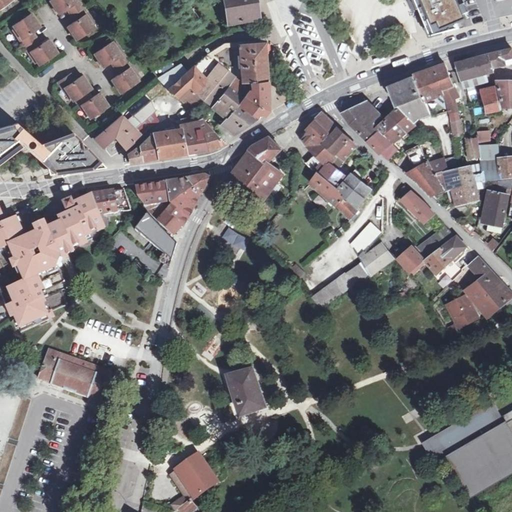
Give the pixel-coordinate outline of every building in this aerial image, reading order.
[(68,18),(81,9),(77,2),(74,4),(71,0),(53,0),(48,4),(56,16),(63,12),(68,18)] [(257,15),(255,15),(252,0),(226,0),(230,23),(257,18),(257,15)] [(417,0),(433,36),(465,27),(463,21),(468,19),(460,0),(417,0)] [(81,9),(68,18),(72,24),(65,30),(73,42),(91,29),(83,18),(86,16),(81,9)] [(23,48),(37,39),(32,32),(40,27),(32,15),(13,27),(21,39),(19,41),(23,48)] [(37,39),(23,48),(28,55),(31,53),(38,65),(57,53),(49,41),(41,46),(37,39)] [(223,42),(206,54),(218,64),(234,76),(241,82),(239,44),(242,44),(241,41),(223,42)] [(113,69),(127,59),(123,53),(120,55),(111,43),(94,54),(102,67),(109,62),(113,69)] [(264,43),(242,44),(239,44),(241,82),(267,80),(264,43)] [(511,49),(490,54),(494,71),(496,70),(495,66),(511,62),(511,49)] [(202,57),(187,72),(168,90),(178,98),(190,86),(194,89),(218,64),(206,54),(202,57)] [(478,59),(468,62),(475,84),(489,80),(487,72),(494,71),(490,54),(478,57),(478,59)] [(127,59),(113,69),(118,75),(110,80),(119,93),(137,82),(129,68),(131,66),(127,59)] [(447,62),(437,66),(442,81),(446,88),(456,85),(447,62)] [(475,84),(468,62),(458,64),(464,83),(465,87),(475,84)] [(168,90),(187,72),(181,64),(157,79),(160,82),(168,90)] [(218,64),(194,89),(193,90),(202,99),(212,108),(217,112),(234,94),(227,86),(234,76),(218,64)] [(442,81),(437,66),(426,70),(432,84),(442,81)] [(432,84),(426,70),(416,74),(417,77),(428,100),(434,97),(445,104),(448,99),(443,89),(446,88),(442,81),(432,84)] [(72,100),(86,91),(90,89),(81,76),(74,80),(69,74),(56,83),(60,90),(63,89),(71,101),(72,100)] [(267,80),(241,82),(234,76),(227,86),(234,94),(239,98),(237,101),(239,103),(256,119),(258,121),(267,110),(267,80)] [(393,87),(400,107),(416,122),(422,116),(430,112),(417,77),(393,87)] [(511,105),(511,81),(500,81),(504,106),(511,105)] [(460,98),(456,85),(446,88),(443,89),(448,99),(449,101),(451,108),(452,119),(460,118),(458,110),(460,110),(455,98),(460,98)] [(190,86),(178,98),(192,110),(202,99),(193,90),(194,89),(190,86)] [(489,112),(501,109),(497,87),(483,90),(487,101),(489,112)] [(91,98),(86,91),(72,100),(74,104),(77,107),(79,106),(88,118),(106,106),(98,93),(91,98)] [(234,94),(217,112),(225,119),(239,103),(237,101),(239,98),(234,94)] [(382,130),(379,127),(374,122),(381,116),(380,114),(381,113),(368,100),(344,112),(353,124),(370,141),(382,130)] [(239,103),(225,119),(220,124),(236,135),(250,127),(256,119),(239,103)] [(416,122),(400,107),(392,115),(408,131),(415,125),(417,123),(416,122)] [(217,112),(212,108),(202,119),(207,124),(209,126),(214,131),(220,124),(225,119),(217,112)] [(152,112),(134,128),(141,135),(148,128),(158,123),(152,112)] [(325,146),(338,156),(346,162),(358,147),(342,132),(334,124),(326,117),(322,114),(314,122),(332,137),(325,146)] [(141,135),(134,128),(121,115),(93,139),(100,146),(113,134),(125,147),(141,135)] [(391,115),(379,127),(382,130),(396,145),(410,133),(408,131),(392,115),(391,115)] [(460,118),(452,119),(454,129),(455,136),(464,134),(463,124),(462,117),(460,118)] [(180,125),(180,128),(184,152),(206,149),(206,147),(199,128),(209,126),(207,124),(202,119),(196,121),(180,125)] [(332,137),(314,122),(301,135),(301,138),(309,148),(315,153),(317,155),(325,146),(332,137)] [(15,123),(0,127),(0,158),(8,152),(9,153),(19,146),(18,144),(26,138),(15,123)] [(206,147),(206,149),(207,148),(223,142),(213,132),(215,131),(214,131),(209,126),(199,128),(206,147)] [(180,128),(169,129),(164,130),(153,132),(157,157),(184,152),(180,128)] [(396,145),(382,130),(370,141),(384,154),(389,158),(392,155),(397,158),(402,151),(396,145)] [(153,132),(139,146),(141,160),(157,157),(153,132)] [(37,148),(55,171),(90,166),(97,158),(74,134),(37,148)] [(481,156),(480,145),(480,144),(478,136),(470,138),(466,138),(468,157),(481,156)] [(266,159),(271,164),(274,160),(272,158),(282,149),(271,137),(253,147),(250,150),(252,150),(265,160),(266,159)] [(497,144),(480,145),(481,156),(484,181),(486,181),(511,177),(511,157),(498,159),(497,144)] [(442,171),(437,172),(436,173),(429,163),(419,145),(408,151),(418,169),(409,173),(417,180),(422,185),(432,194),(447,188),(446,183),(442,171)] [(141,160),(139,146),(127,155),(129,162),(141,160)] [(338,156),(325,146),(317,155),(318,157),(326,164),(327,163),(330,164),(338,156)] [(284,173),(271,164),(266,159),(265,160),(252,150),(250,150),(227,180),(258,204),(260,205),(270,192),(284,173)] [(326,164),(318,157),(317,158),(313,155),(306,163),(319,173),(320,171),(326,164)] [(457,156),(446,159),(448,170),(459,167),(457,156)] [(481,156),(468,157),(469,165),(471,165),(473,164),(478,182),(484,181),(481,156)] [(445,158),(430,162),(437,172),(442,171),(448,170),(446,159),(445,158)] [(346,176),(330,164),(327,163),(326,164),(320,171),(338,186),(346,176)] [(469,165),(459,167),(448,170),(442,171),(446,183),(452,182),(454,190),(457,203),(479,198),(476,182),(474,182),(471,165),(469,165)] [(347,196),(359,207),(372,190),(358,179),(363,174),(356,168),(352,174),(340,188),(348,194),(347,196)] [(338,186),(320,171),(319,173),(312,182),(340,205),(353,217),(360,208),(359,207),(347,196),(348,194),(340,188),(338,186)] [(192,188),(199,196),(211,178),(203,175),(188,179),(185,179),(185,180),(192,188)] [(167,183),(170,202),(173,206),(188,218),(192,210),(181,199),(192,188),(185,180),(167,183)] [(452,182),(446,183),(447,188),(448,191),(454,190),(452,182)] [(492,182),(490,191),(509,195),(511,185),(492,182)] [(173,206),(170,202),(167,203),(163,183),(136,187),(138,199),(148,211),(172,235),(179,228),(181,230),(182,227),(166,213),(173,206)] [(181,199),(192,210),(199,196),(192,188),(181,199)] [(91,193),(92,195),(99,214),(100,214),(102,218),(104,224),(106,229),(108,228),(106,218),(103,217),(103,213),(131,209),(123,189),(91,193)] [(435,213),(427,204),(412,191),(403,200),(425,222),(435,213)] [(509,195),(490,191),(485,215),(492,216),(491,222),(504,225),(509,195)] [(99,214),(92,195),(76,202),(73,203),(71,198),(63,201),(67,209),(57,214),(61,223),(62,225),(58,231),(66,234),(64,238),(68,239),(73,246),(86,240),(85,237),(91,234),(90,230),(104,224),(102,218),(100,214),(99,214)] [(188,218),(173,206),(166,213),(182,227),(188,218)] [(50,234),(47,229),(37,209),(31,212),(28,207),(19,212),(14,214),(16,219),(5,223),(0,211),(0,288),(12,316),(15,314),(21,327),(23,331),(50,319),(50,317),(55,315),(53,310),(69,303),(63,289),(60,284),(66,281),(60,266),(63,265),(60,258),(61,257),(58,253),(60,253),(62,243),(55,241),(53,241),(50,234)] [(142,221),(134,230),(153,246),(164,255),(159,260),(169,269),(177,244),(147,214),(142,221)] [(248,214),(242,220),(259,236),(267,228),(248,214)] [(351,245),(359,257),(374,244),(383,233),(371,222),(351,245)] [(74,251),(73,246),(68,239),(64,238),(66,234),(58,231),(62,225),(61,223),(55,226),(47,229),(50,234),(53,241),(55,241),(62,243),(60,253),(58,253),(61,257),(68,254),(74,251)] [(445,225),(418,247),(428,258),(456,237),(445,225)] [(472,235),(475,231),(469,226),(466,229),(472,235)] [(456,237),(428,258),(426,259),(427,261),(428,262),(427,264),(429,267),(431,266),(438,273),(467,246),(457,236),(456,237)] [(494,251),(500,244),(491,236),(485,241),(494,251)] [(374,244),(359,257),(362,262),(370,274),(374,271),(376,272),(393,259),(382,244),(377,248),(374,244)] [(428,258),(418,247),(416,244),(400,259),(411,271),(417,264),(421,268),(427,261),(426,259),(428,258)] [(487,280),(495,274),(481,259),(473,266),(487,280)] [(370,274),(362,262),(346,273),(345,272),(313,296),(321,309),(337,298),(370,274)] [(298,267),(294,271),(300,278),(305,273),(298,267)] [(511,297),(511,292),(495,274),(487,280),(497,292),(490,298),(498,307),(511,297)] [(420,287),(413,277),(405,282),(412,292),(420,287)] [(482,284),(479,286),(469,293),(487,315),(498,307),(490,298),(497,292),(487,280),(482,284)] [(465,289),(469,293),(479,286),(476,282),(465,289)] [(458,325),(478,315),(467,297),(448,307),(458,325)] [(455,323),(447,328),(448,329),(450,333),(458,329),(455,323)] [(51,385),(89,398),(89,396),(102,401),(109,380),(107,379),(110,373),(98,368),(72,359),(50,351),(40,379),(52,383),(51,385)] [(260,366),(230,375),(243,418),(273,409),(260,366)] [(504,415),(496,403),(492,405),(499,418),(504,415)] [(446,448),(439,453),(443,460),(451,456),(472,491),(511,467),(511,409),(504,415),(499,418),(492,405),(439,437),(446,448)] [(368,427),(363,433),(369,438),(374,433),(368,427)] [(446,448),(439,437),(426,444),(433,456),(439,453),(446,448)] [(179,468),(175,471),(194,497),(196,501),(222,483),(201,452),(195,456),(179,468)] [(194,497),(175,471),(170,475),(184,495),(171,505),(175,511),(178,509),(191,499),(194,497)]
